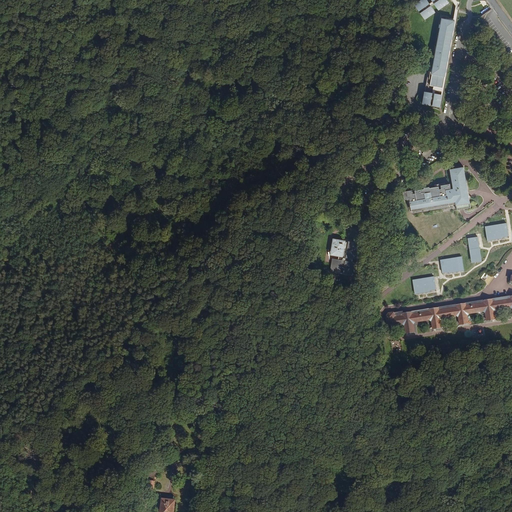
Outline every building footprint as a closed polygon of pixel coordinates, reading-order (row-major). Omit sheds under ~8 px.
[(423,7),(430,2),(428,0),(420,0),(415,3),(419,9),(423,7)] [(432,0),(430,2),(423,7),(424,9),(431,4),(434,2),(436,0),(453,0),(456,3),(454,17),(446,16),(446,18),(456,20),(458,7),(459,2),(458,1),(457,0),(432,0)] [(431,4),(424,9),(420,11),(424,17),(435,9),(431,4)] [(441,101),(443,102),(458,17),(460,8),(458,7),(456,20),(453,34),(443,88),(442,93),(441,101)] [(434,86),(443,88),(453,34),(456,20),(446,18),(443,18),(442,21),(434,67),(431,85),(434,86)] [(432,66),(434,67),(442,21),(440,21),(432,66)] [(431,102),(434,102),(436,92),(442,93),(443,88),(434,86),(433,93),(431,102)] [(431,106),(431,102),(433,93),(426,92),(424,105),(431,106)] [(433,106),(440,107),(441,101),(442,93),(436,92),(434,102),(433,106)] [(446,182),(403,190),(404,199),(411,198),(413,210),(457,202),(458,209),(472,206),(465,166),(451,169),(454,187),(447,188),(446,182)] [(508,224),(486,227),(488,240),(509,237),(508,224)] [(477,236),(468,238),(472,263),(482,261),(477,236)] [(357,242),(347,241),(347,245),(340,244),(340,240),(330,238),(328,254),(336,255),(335,258),(330,258),(328,271),(338,272),(338,267),(342,267),(341,273),(350,274),(351,261),(349,260),(349,256),(355,257),(357,242)] [(461,256),(440,260),(442,274),(463,270),(461,256)] [(434,276),(412,279),(415,293),(436,290),(434,276)] [(393,316),(393,311),(389,312),(385,316),(386,321),(387,323),(389,324),(404,322),(405,331),(413,330),(412,321),(431,318),(433,328),(441,326),(440,316),(458,314),(459,324),(469,322),(468,312),(486,310),(487,320),(496,319),(495,309),(511,306),(511,296),(511,298),(494,300),(494,299),(484,300),(484,302),(467,304),(467,303),(457,304),(457,306),(438,309),(438,307),(430,308),(430,311),(412,313),(412,311),(402,312),(403,315),(393,316)] [(171,511),(171,510),(176,511),(178,497),(175,497),(175,493),(167,492),(167,497),(164,497),(162,511),(166,511),(171,511)]
